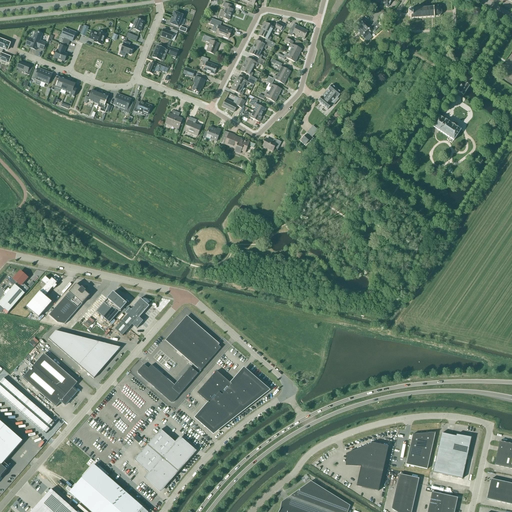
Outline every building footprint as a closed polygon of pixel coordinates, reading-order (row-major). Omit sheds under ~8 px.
[(371,1),(372,0),(367,0),(365,3),(368,5),(369,5),(374,9),(377,5),(371,1)] [(229,20),(233,10),(230,9),(231,6),(225,3),(224,7),(225,7),(224,12),(221,11),(219,17),(229,20)] [(434,8),(433,8),(430,8),(429,8),(425,8),(425,9),(421,9),(421,8),(421,9),(417,9),(416,9),(413,9),(412,9),(410,10),(410,9),(410,10),(410,12),(408,12),(408,17),(410,17),(411,19),(410,19),(411,19),(413,19),(414,19),(417,19),(418,19),(421,18),(421,19),(422,19),(422,18),(425,18),(426,18),(430,18),(434,18),(435,18),(435,17),(437,17),(438,17),(439,16),(440,16),(441,14),(442,13),(441,13),(441,11),(441,10),(441,11),(440,9),(439,8),(439,9),(437,8),(436,8),(434,8)] [(174,13),(170,24),(178,27),(182,16),(174,13)] [(144,22),(136,19),(132,29),(140,32),(144,22)] [(210,19),(208,24),(210,25),(213,26),(211,31),(216,33),(216,34),(218,35),(218,36),(222,38),(223,37),(228,39),(232,31),(219,26),(221,22),(212,19),(212,20),(210,19)] [(362,19),(353,28),(364,39),(367,42),(372,37),(369,34),(373,31),(375,33),(381,27),(376,22),(370,28),(362,19)] [(262,29),(270,34),(272,31),(274,32),(276,28),(280,31),(283,25),(278,22),(275,28),(265,23),(262,29)] [(304,39),(308,32),(296,26),(293,24),(288,35),(292,36),(293,33),(304,39)] [(177,35),(178,32),(171,29),(170,32),(163,29),(161,36),(171,41),(174,34),(177,35)] [(269,37),(270,34),(262,29),(258,36),(268,41),(267,43),(274,47),(276,44),(274,43),(270,41),(271,38),(269,37)] [(62,43),(68,46),(69,42),(69,40),(72,41),(76,33),(68,30),(68,32),(64,30),(61,37),(64,38),(62,43)] [(101,45),(106,34),(98,31),(97,34),(92,32),(89,39),(95,41),(94,43),(101,45)] [(46,44),(40,41),(42,35),(36,32),(33,40),(28,39),(26,45),(30,47),(29,48),(36,51),(37,47),(43,50),(46,44)] [(215,55),(219,45),(212,43),(214,39),(204,36),(202,41),(210,44),(207,51),(215,55)] [(290,52),(298,56),(302,50),(292,45),(293,42),(286,39),(285,41),(290,44),(289,47),(291,49),(290,52)] [(7,51),(10,44),(0,40),(0,60),(8,64),(10,57),(1,54),(3,49),(7,51)] [(274,47),(267,43),(266,45),(256,40),(253,47),(261,51),(263,48),(265,49),(267,46),(271,49),(273,49),(274,47)] [(129,43),(124,41),(123,44),(124,44),(122,51),(131,54),(133,48),(129,46),(129,45),(129,43)] [(66,48),(60,45),(58,51),(57,50),(54,58),(64,62),(67,54),(64,53),(66,48)] [(165,49),(157,46),(152,58),(161,61),(165,49)] [(260,55),(261,51),(253,47),(249,53),(259,58),(258,61),(264,64),(265,61),(260,59),(262,56),(260,55)] [(172,48),(169,55),(176,58),(178,51),(172,48)] [(295,63),(298,56),(290,52),(288,55),(286,54),(284,57),(278,54),(277,56),(284,60),(285,58),(295,63)] [(216,71),(218,67),(207,63),(208,59),(202,57),(201,61),(204,62),(202,66),(205,67),(204,71),(214,75),(216,71)] [(264,64),(258,61),(257,63),(247,58),(243,65),(252,69),(254,66),(256,67),(258,64),(262,66),(264,64)] [(278,74),(287,78),(290,72),(281,67),(282,64),(276,61),(275,64),(279,66),(278,69),(280,71),(278,74)] [(30,66),(20,62),(17,69),(26,72),(25,74),(30,76),(33,67),(30,66)] [(164,72),(166,68),(152,62),(151,63),(152,63),(151,64),(150,63),(147,72),(153,75),(155,71),(158,72),(159,70),(164,72)] [(251,72),(252,69),(243,65),(240,71),(250,76),(249,79),(254,82),(256,79),(251,77),(253,74),(251,72)] [(192,78),(195,71),(185,68),(183,74),(192,78)] [(45,72),(38,69),(34,79),(41,82),(45,72)] [(52,74),(45,72),(41,82),(48,85),(52,74)] [(284,85),(287,78),(278,74),(277,77),(274,76),(273,79),(268,77),(267,79),(273,82),(274,80),(284,85)] [(60,77),(59,77),(55,88),(56,88),(61,90),(65,79),(60,77)] [(203,86),(205,81),(198,78),(195,77),(193,83),(195,84),(192,90),(193,90),(192,92),(198,95),(199,93),(202,86),(203,86)] [(237,77),(234,84),(243,88),(244,85),(247,86),(248,83),(254,86),(255,83),(248,79),(247,82),(237,77)] [(70,82),(65,79),(61,90),(66,92),(70,82)] [(272,85),(273,82),(267,79),(266,82),(269,84),(266,90),(269,92),(278,96),(281,90),(272,85)] [(76,84),(70,82),(66,92),(71,94),(70,96),(74,97),(77,89),(74,88),(76,84)] [(241,91),(243,88),(234,84),(231,90),(240,95),(239,97),(245,100),(246,98),(242,95),(243,92),(241,91)] [(463,96),(469,86),(467,85),(465,84),(462,87),(461,86),(460,86),(459,87),(460,88),(457,92),(461,94),(463,96)] [(337,98),(342,94),(332,85),(327,90),(329,91),(323,98),(322,97),(317,102),(327,110),(332,105),(330,104),(336,97),(337,98)] [(97,92),(92,90),(88,101),(93,103),(97,92)] [(103,94),(97,92),(93,103),(98,105),(103,94)] [(275,103),(278,96),(269,92),(268,95),(265,94),(264,97),(259,95),(258,97),(264,100),(265,98),(275,103)] [(108,97),(103,94),(98,105),(97,107),(100,108),(99,111),(105,113),(108,105),(105,104),(108,96),(108,97)] [(124,97),(117,95),(113,105),(120,108),(124,97)] [(252,99),(249,104),(250,105),(252,104),(254,105),(253,107),(255,108),(254,111),(262,116),(266,110),(256,105),(258,100),(250,96),(249,98),(252,99)] [(131,100),(124,97),(120,108),(127,110),(131,100)] [(242,109),(245,102),(239,98),(236,105),(226,100),(222,107),(234,113),(237,106),(242,109)] [(148,115),(151,107),(141,103),(140,104),(136,102),(133,111),(137,112),(138,110),(143,112),(142,113),(148,115)] [(178,118),(180,114),(174,111),(172,115),(169,114),(165,124),(178,129),(180,126),(181,127),(183,122),(182,121),(182,119),(178,118)] [(244,114),(242,117),(248,120),(249,117),(259,122),(262,116),(254,111),(252,115),(250,113),(245,111),(244,114)] [(452,125),(439,116),(432,126),(454,141),(460,130),(455,127),(456,125),(454,123),(452,125)] [(196,120),(189,118),(187,118),(186,122),(187,122),(184,131),(197,136),(201,127),(195,125),(196,120)] [(312,138),(318,131),(313,126),(307,133),(312,138)] [(216,130),(209,127),(207,133),(205,132),(203,138),(206,139),(206,138),(216,142),(221,130),(217,129),(216,130)] [(244,142),(234,138),(235,136),(224,132),(220,143),(224,145),(223,147),(224,148),(225,145),(235,149),(234,152),(240,154),(241,151),(245,153),(248,146),(254,148),(255,145),(249,142),(250,142),(245,140),(244,142)] [(306,144),(311,139),(307,135),(302,141),(306,144)] [(273,142),(267,139),(263,147),(272,151),(275,146),(278,148),(281,142),(275,139),(273,142)] [(15,285),(0,302),(0,305),(8,313),(28,290),(27,289),(28,288),(23,283),(27,278),(21,272),(13,280),(18,284),(16,286),(15,285)] [(57,283),(52,279),(49,281),(45,277),(41,282),(46,286),(44,287),(26,308),(38,318),(52,303),(45,297),(50,291),(52,288),(54,289),(56,286),(55,285),(57,283)] [(81,289),(76,284),(69,293),(49,315),(57,323),(64,325),(82,304),(90,296),(84,291),(85,291),(82,288),(81,289)] [(107,299),(96,312),(109,323),(120,311),(126,304),(113,292),(107,299)] [(134,307),(115,330),(122,336),(132,325),(137,329),(143,321),(139,318),(149,306),(147,305),(151,301),(143,299),(142,300),(140,299),(133,307),(134,307)] [(144,365),(138,372),(138,374),(171,403),(173,403),(179,395),(221,348),(217,345),(218,344),(188,317),(167,342),(193,365),(175,386),(151,365),(148,369),(144,365)] [(94,379),(120,348),(55,331),(48,339),(94,379)] [(44,354),(23,379),(56,408),(61,402),(65,406),(77,392),(73,389),(77,383),(44,354)] [(233,386),(216,371),(197,393),(211,405),(199,418),(213,430),(264,391),(244,373),(233,386)] [(53,421),(3,378),(0,381),(0,393),(46,434),(55,424),(52,422),(53,421)] [(0,477),(9,467),(4,463),(22,442),(0,422),(0,477)] [(176,443),(161,430),(134,460),(150,473),(146,478),(161,491),(195,453),(179,440),(176,443)] [(412,436),(406,465),(427,470),(435,433),(432,433),(426,432),(426,434),(421,433),(420,434),(412,435),(412,436)] [(441,434),(433,473),(462,479),(471,440),(458,437),(458,436),(456,435),(456,437),(441,434)] [(511,443),(499,441),(494,464),(511,468),(511,443)] [(373,444),(347,455),(350,461),(349,462),(350,465),(351,465),(361,467),(356,486),(378,491),(388,447),(373,444)] [(147,511),(93,465),(69,493),(90,511),(147,511)] [(399,475),(391,509),(395,511),(411,511),(419,479),(414,478),(403,476),(399,475)] [(491,479),(486,499),(489,500),(496,502),(511,505),(511,484),(501,482),(493,480),(491,479)] [(347,511),(350,506),(311,482),(281,503),(280,509),(278,511),(347,511)] [(75,511),(51,490),(30,511),(75,511)] [(432,493),(427,511),(454,511),(457,498),(453,497),(436,494),(432,493)]
